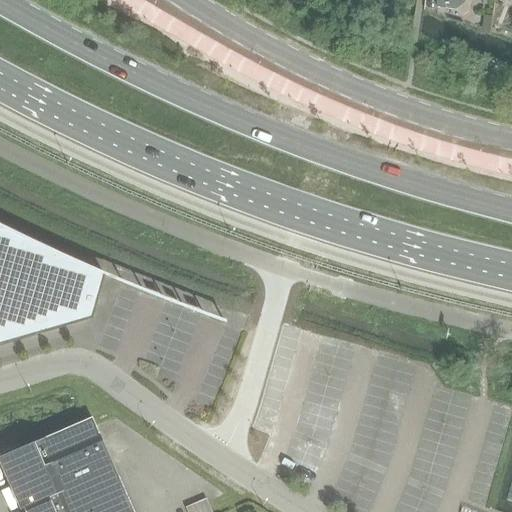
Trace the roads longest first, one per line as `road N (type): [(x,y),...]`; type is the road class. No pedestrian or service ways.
road 1 (primary): [(511,212),(367,170),(201,107),(0,1)]
road 2 (primary): [(0,81),(212,181),(511,271)]
road 3 (unclassified): [(0,147),(141,214),(285,269),(247,401),(220,457)]
road 4 (secondary): [(511,139),(371,95),(187,0)]
road 5 (unclassified): [(220,457),(93,367),(60,363),(0,381)]
